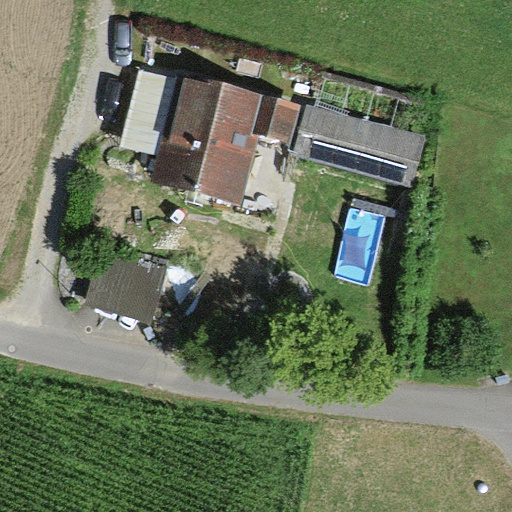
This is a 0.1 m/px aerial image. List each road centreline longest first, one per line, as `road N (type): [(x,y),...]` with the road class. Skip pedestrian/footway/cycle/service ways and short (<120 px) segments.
road 1 (residential): [(0,333),(200,381),(511,418)]
road 2 (track): [(9,335),(93,43),(95,0)]
